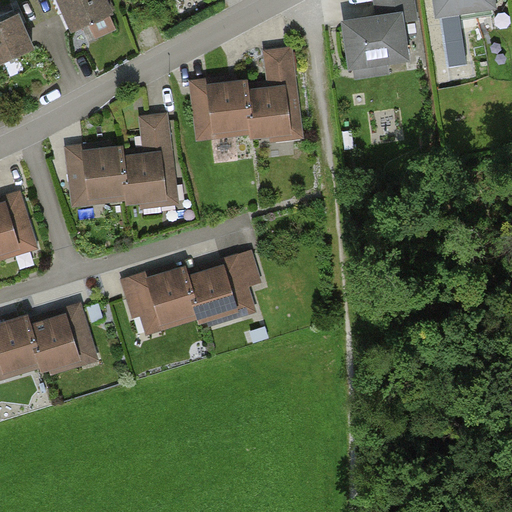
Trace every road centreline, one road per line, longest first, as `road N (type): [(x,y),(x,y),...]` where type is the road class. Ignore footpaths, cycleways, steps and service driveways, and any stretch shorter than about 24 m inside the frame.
road 1 (track): [(355,511),(340,214),(305,0)]
road 2 (residential): [(292,0),(0,150)]
